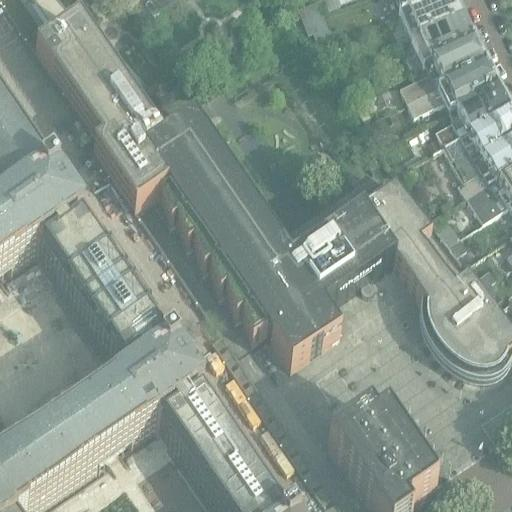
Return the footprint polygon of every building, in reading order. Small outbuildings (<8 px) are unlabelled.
[(145,130),(78,30),(59,42),(30,0),(15,0),(49,49),(34,59),(96,150),(99,154),(92,159),(133,220),(149,210),(157,204),(166,198),(162,192),(163,191),(161,188),(174,179),(158,155),(163,152),(161,150),(160,151),(145,130)] [(452,0),(451,0),(392,0),(395,11),(404,8),(409,18),(452,0)] [(461,24),(452,0),(409,18),(400,22),(411,46),(461,24)] [(340,12),(337,1),(323,4),(327,16),(340,12)] [(317,7),(297,14),(307,41),(312,39),(316,50),(331,44),(322,21),(317,7)] [(472,48),(467,39),(461,24),(411,46),(417,58),(423,71),(424,70),(428,69),(430,68),(472,48)] [(406,112),(484,72),(472,48),(430,68),(428,69),(424,70),(429,81),(398,96),(406,112)] [(454,119),(495,96),(484,72),(406,112),(412,125),(440,111),(447,122),(454,119)] [(0,511),(273,511),(267,503),(249,477),(227,445),(216,428),(200,405),(201,405),(195,396),(175,367),(182,362),(179,354),(169,349),(164,352),(85,237),(81,230),(80,230),(81,229),(79,227),(75,220),(55,192),(49,183),(48,183),(45,178),(52,173),(47,153),(33,157),(35,164),(13,133),(4,119),(12,114),(8,96),(0,97),(0,511)] [(443,159),(508,119),(498,102),(495,96),(454,119),(447,122),(452,131),(433,141),(443,159)] [(456,180),(511,146),(511,125),(508,119),(443,159),(456,180)] [(382,134),(392,129),(389,121),(388,120),(370,128),(371,130),(376,141),(381,139),(382,134)] [(511,349),(411,223),(384,188),(351,211),(359,223),(288,272),(191,129),(161,150),(163,152),(158,155),(174,179),(161,188),(163,191),(162,192),(166,198),(157,204),(169,235),(174,231),(185,258),(191,254),(202,282),(207,279),(218,307),(224,302),(234,330),(240,326),(250,354),(266,344),(289,378),(339,344),(323,320),(359,295),(359,298),(361,301),(364,303),(367,303),(370,302),(373,300),(374,297),(373,293),(371,290),(368,289),(392,272),(419,312),(419,316),(418,322),(418,329),(419,335),(420,342),(422,348),(425,354),(428,359),(436,370),(441,375),(446,379),(451,383),(457,387),(462,390),(468,392),(475,393),(481,394),(488,393),(494,391),(500,388),(505,383),(508,377),(509,375),(511,378),(511,349)] [(511,181),(511,146),(456,180),(465,194),(460,198),(468,209),(511,181)] [(401,176),(396,169),(390,173),(394,180),(401,176)] [(410,186),(403,178),(393,186),(400,194),(410,186)] [(511,211),(511,210),(511,181),(468,209),(476,221),(500,206),(506,214),(508,213),(511,211)] [(456,212),(451,204),(437,211),(442,220),(456,212)] [(431,233),(446,253),(459,245),(444,225),(431,233)] [(467,255),(459,245),(446,253),(455,264),(467,255)] [(434,502),(384,429),(383,430),(381,432),(380,431),(373,436),(367,427),(326,455),(364,511),(420,511),(430,505),(430,504),(433,502),(433,503),(434,502)]
